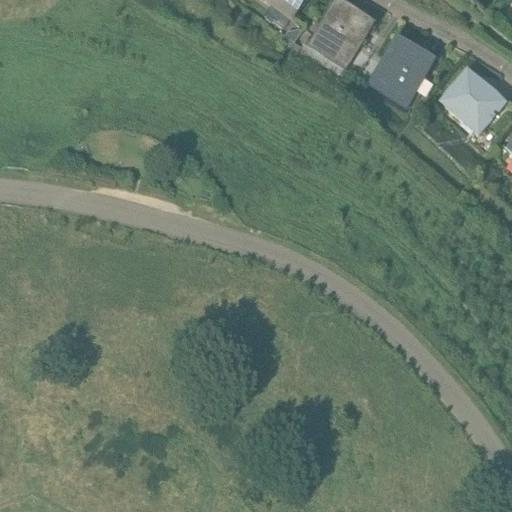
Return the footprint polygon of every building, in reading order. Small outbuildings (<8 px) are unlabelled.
[(260,0),(270,7),(289,22),(290,22),(306,0),(260,0)] [(333,8),(307,48),(345,72),(357,53),(352,49),(365,29),(369,23),(336,2),(333,8)] [(294,44),(300,34),(297,32),(286,33),(283,37),(280,34),(276,41),(296,55),(300,48),(294,44)] [(395,40),(366,86),(371,89),(404,110),(433,65),(400,44),(395,40)] [(440,103),(478,136),(503,108),(488,95),(484,99),(462,79),(440,103)]
